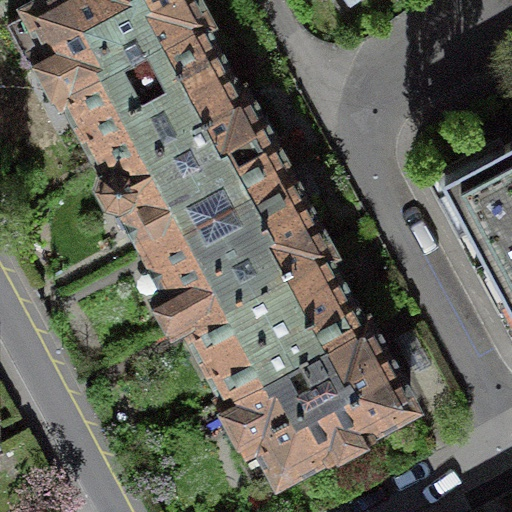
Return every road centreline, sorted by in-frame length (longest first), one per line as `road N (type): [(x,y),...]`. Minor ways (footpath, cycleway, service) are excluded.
road 1 (residential): [(511,415),(337,105)]
road 2 (residential): [(0,284),(125,511)]
road 3 (residential): [(337,105),(510,0)]
road 4 (residential): [(381,511),(511,441)]
road 5 (residential): [(275,0),(337,105)]
